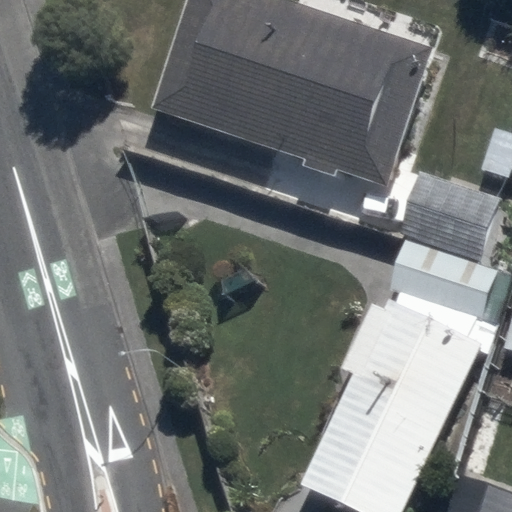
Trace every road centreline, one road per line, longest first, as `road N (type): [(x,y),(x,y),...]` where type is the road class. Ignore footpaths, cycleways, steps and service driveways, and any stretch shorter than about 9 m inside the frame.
road 1 (residential): [(102,511),(49,299)]
road 2 (residential): [(49,299),(0,135)]
